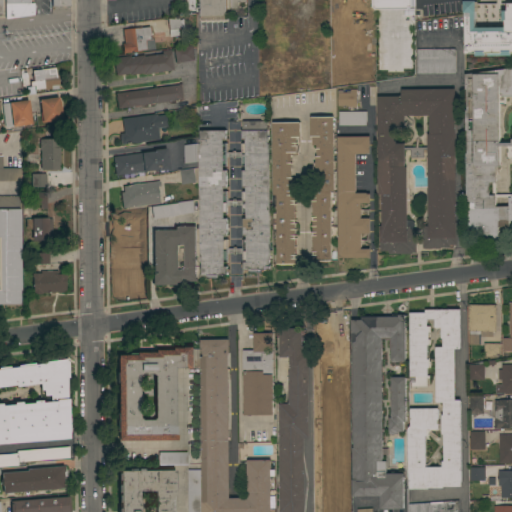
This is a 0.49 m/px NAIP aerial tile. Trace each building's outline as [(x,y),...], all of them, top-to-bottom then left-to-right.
[(29,0),(29,3),(33,3),(33,14),(5,18),(5,0),(29,0)] [(47,0),(47,8),(68,7),(67,0),(47,0)] [(199,18),(200,18),(200,0),(226,0),(226,18),(226,17),(226,20),(199,20),(199,18)] [(246,0),(246,2),(238,2),(238,8),(231,9),(231,0),(246,0)] [(359,0),(374,0),(375,27),(373,27),(374,73),(343,73),(342,49),(352,48),(352,25),(356,25),(356,10),(359,9),(359,0)] [(472,30),(472,4),(461,4),(461,57),(511,56),(511,6),(500,7),(500,30),(472,30)] [(376,72),(411,71),(410,11),(375,12),(376,72)] [(167,18),(178,17),(179,19),(183,19),(184,27),(178,28),(179,35),(169,36),(167,18)] [(149,26),(151,38),(153,38),(154,50),(123,53),(122,43),(123,43),(122,29),(149,26)] [(173,48),(192,46),(194,60),(175,63),(173,48)] [(341,73),(331,73),(331,46),(341,46),(341,73)] [(172,70),(143,74),(143,72),(129,74),(129,73),(116,75),(113,58),(130,56),(130,57),(143,55),(144,56),(162,54),(161,50),(170,49),(172,70)] [(416,49),(455,49),(455,73),(417,73),(416,49)] [(55,67),(56,75),(58,74),(59,84),(57,84),(58,88),(51,89),(51,88),(44,89),(44,88),(35,90),(34,85),(30,86),(30,81),(33,81),(32,70),(55,67)] [(511,68),(511,220),(509,220),(509,227),(499,227),(499,239),(467,239),(466,148),(467,148),(467,130),(465,130),(465,109),(466,109),(466,89),(465,89),(465,74),(511,68)] [(181,84),(183,99),(118,108),(116,93),(181,84)] [(401,97),(401,90),(455,89),(457,245),(449,245),(449,247),(440,248),(422,248),(422,226),(428,226),(427,150),(424,150),(424,157),(410,157),(410,150),(404,150),(404,167),(406,167),(407,230),(415,230),(416,252),(411,252),(411,254),(388,254),(388,251),(380,251),(380,241),(380,227),(382,226),(382,195),(378,195),(378,97),(401,97)] [(338,90),(342,90),(342,93),(350,93),(350,90),(356,90),(356,107),(347,107),(347,106),(338,106),(338,90)] [(61,119),(41,122),(40,112),(41,112),(39,99),(58,96),(61,119)] [(31,123),(12,126),(5,127),(2,103),(28,99),(31,123)] [(339,112),(366,112),(366,125),(339,126),(339,112)] [(155,113),(155,115),(165,114),(167,126),(157,127),(159,138),(140,141),(140,142),(134,143),(134,142),(121,144),(119,133),(124,132),(122,118),(155,113)] [(334,191),(331,191),(331,261),(313,261),(313,191),(315,191),(315,157),(316,157),(316,145),(313,145),(313,137),(310,137),(310,116),(334,116),(334,191)] [(270,260),(269,260),(269,269),(265,269),(265,270),(259,270),(259,271),(249,272),(249,270),(243,270),(243,239),(246,239),(246,235),(243,235),(243,219),(246,219),(246,214),(243,214),(243,191),(245,191),(245,187),(242,187),(242,170),(245,170),(245,166),(242,166),(242,143),(245,143),(245,139),(242,139),(241,130),(242,130),(242,122),(266,121),(267,131),(268,131),(268,144),(269,144),(270,260)] [(299,122),(300,137),(296,137),(297,153),(291,153),(292,195),(295,195),(295,264),(277,264),(276,195),(273,195),(272,122),(299,122)] [(200,144),(200,131),(226,130),(226,139),(223,139),(223,143),(226,143),(226,165),(223,165),(223,171),(226,171),(226,187),(223,187),(224,192),(226,192),(227,214),(223,214),(223,218),(227,218),(227,235),(224,235),(224,251),(227,251),(227,262),(224,262),(224,266),(227,266),(227,275),(217,275),(217,277),(207,277),(207,276),(201,276),(201,261),(200,261),(199,144),(200,144)] [(369,137),(369,153),(366,153),(366,154),(355,154),(355,193),(367,193),(367,194),(370,194),(370,203),(361,203),(361,219),(370,219),(370,234),(361,234),(361,249),(370,249),(370,258),(338,258),(337,137),(369,137)] [(41,148),(40,148),(40,139),(41,139),(41,138),(59,138),(59,169),(41,169),(41,148)] [(184,146),(197,143),(197,162),(184,164),(184,146)] [(154,151),(154,149),(166,148),(169,169),(159,170),(159,169),(115,175),(113,156),(154,151)] [(20,167),(20,180),(0,180),(0,155),(2,155),(2,167),(20,167)] [(179,170),(194,168),(196,183),(181,185),(179,170)] [(46,186),(31,186),(31,173),(46,173),(46,186)] [(132,184),(132,183),(139,183),(159,181),(160,186),(157,186),(159,202),(123,208),(120,192),(124,191),(123,186),(132,184)] [(50,192),(50,204),(33,204),(33,192),(50,192)] [(20,304),(0,304),(0,196),(19,196),(19,208),(20,208),(20,304)] [(192,200),(194,213),(152,218),(151,206),(192,200)] [(127,215),(141,215),(141,230),(127,230),(127,215)] [(32,227),(26,227),(25,219),(31,218),(31,217),(48,217),(48,240),(32,240),(32,227)] [(196,276),(197,276),(197,281),(175,282),(175,285),(152,285),(152,274),(153,274),(153,229),(174,229),(174,226),(196,226),(196,276)] [(121,244),(133,244),(133,251),(136,251),(136,253),(138,253),(138,254),(141,254),(141,257),(143,257),(143,262),(144,262),(144,278),(119,278),(119,263),(121,263),(121,244)] [(34,264),(34,252),(48,252),(49,263),(34,264)] [(65,270),(65,292),(41,292),(41,293),(32,293),(32,276),(32,272),(40,272),(40,270),(65,270)] [(511,351),(503,351),(502,338),(509,338),(509,302),(511,302),(511,351)] [(496,332),(492,331),(492,337),(480,337),(480,331),(468,331),(468,305),(496,305),(496,332)] [(425,312),(425,310),(460,309),(460,349),(454,349),(455,400),(460,400),(461,486),(443,487),(443,488),(429,488),(429,489),(409,489),(409,474),(408,474),(408,428),(410,427),(410,409),(439,409),(439,429),(438,429),(438,431),(430,431),(428,433),(428,436),(425,436),(426,467),(442,467),(442,461),(444,461),(443,435),(442,435),(441,415),(443,415),(443,402),(436,403),(435,347),(443,347),(443,339),(440,339),(440,329),(436,329),(436,328),(435,328),(435,319),(427,319),(427,327),(428,327),(429,345),(427,345),(427,360),(429,359),(429,368),(427,368),(427,376),(429,376),(429,378),(426,378),(427,387),(411,387),(409,312),(425,312)] [(351,342),(351,320),(362,320),(362,317),(398,317),(398,315),(405,315),(405,361),(391,361),(391,351),(389,351),(389,340),(382,340),(382,461),(387,461),(387,474),(403,474),(403,476),(404,476),(404,509),(381,509),(381,496),(353,496),(352,448),(354,448),(353,342),(351,342)] [(304,438),(304,511),(279,511),(279,404),(288,404),(288,372),(289,372),(289,357),(280,357),(279,328),(301,328),(302,353),(308,353),(309,438),(304,438)] [(273,415),(244,415),(244,371),(242,371),(242,350),(253,350),(253,333),(272,333),(273,415)] [(339,355),(328,356),(328,337),(313,337),(314,372),(331,372),(332,383),(340,383),(339,355)] [(229,498),(247,498),(247,460),(270,460),(270,511),(201,511),(200,340),(228,340),(228,353),(229,498)] [(500,344),(499,357),(483,357),(483,343),(500,344)] [(175,434),(177,434),(177,440),(118,440),(117,355),(136,355),(136,352),(155,352),(155,350),(172,349),(172,347),(195,347),(195,369),(189,369),(189,368),(175,368),(175,434)] [(0,443),(0,403),(2,403),(2,405),(13,404),(13,402),(21,401),(21,404),(33,403),(33,400),(41,400),(42,402),(50,402),(49,395),(43,395),(43,390),(40,390),(40,383),(16,386),(16,384),(0,386),(0,367),(9,366),(9,367),(18,366),(18,365),(34,363),(35,364),(41,363),(41,361),(68,358),(68,377),(67,377),(68,438),(0,443)] [(484,380),(469,380),(469,365),(484,365),(484,380)] [(501,379),(498,379),(498,370),(501,370),(501,365),(511,365),(511,393),(501,393),(501,379)] [(406,422),(403,422),(404,431),(398,431),(398,434),(389,434),(389,418),(392,418),(391,378),(406,377),(406,422)] [(483,396),(483,414),(469,414),(469,396),(483,396)] [(511,428),(500,428),(500,429),(494,429),(494,400),(498,400),(498,399),(511,399),(511,428)] [(484,450),(469,450),(469,431),(485,431),(484,450)] [(511,435),(511,463),(498,463),(498,435),(511,435)] [(311,450),(326,451),(326,437),(312,436),(311,450)] [(16,450),(69,446),(69,457),(17,462),(17,464),(0,465),(0,453),(16,452),(16,450)] [(187,451),(187,464),(158,464),(158,451),(187,451)] [(3,493),(2,485),(1,485),(1,477),(2,477),(1,472),(27,470),(27,468),(64,465),(65,470),(64,470),(65,488),(3,493)] [(175,511),(118,511),(118,469),(143,468),(143,470),(175,470),(175,511)] [(485,481),(469,481),(469,468),(485,468),(485,481)] [(200,511),(187,511),(187,470),(200,470),(200,511)] [(511,471),(511,498),(501,498),(500,486),(498,486),(498,471),(511,471)] [(10,511),(10,501),(69,496),(70,511),(10,511)] [(458,511),(408,511),(408,504),(458,500),(458,511)]
